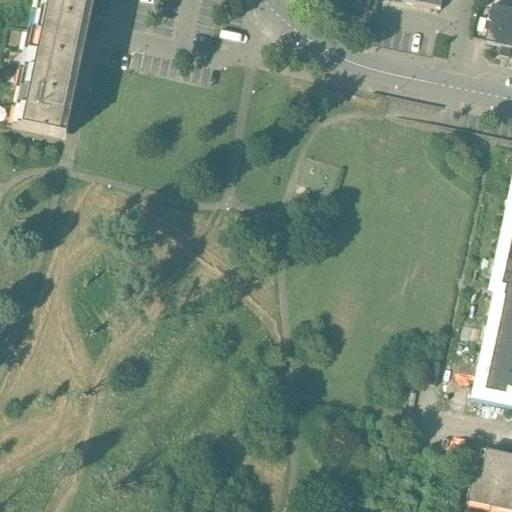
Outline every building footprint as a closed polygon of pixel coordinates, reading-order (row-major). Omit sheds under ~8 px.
[(38,0),(12,129),(60,140),(89,0),(38,0)] [(341,0),(339,9),(367,14),(369,0),(341,0)] [(403,0),(403,4),(440,12),(442,0),(403,0)] [(511,11),(492,8),(484,45),(500,48),(498,58),(509,60),(511,51),(510,50),(511,39),(511,11)] [(350,21),(346,36),(363,40),(366,25),(350,21)] [(503,292),(480,397),(506,402),(508,394),(511,394),(511,219),(497,290),(503,292)] [(423,387),(435,389),(440,366),(428,363),(423,387)] [(466,505),(468,506),(501,511),(511,511),(511,463),(484,458),(479,480),(472,479),(466,505)]
